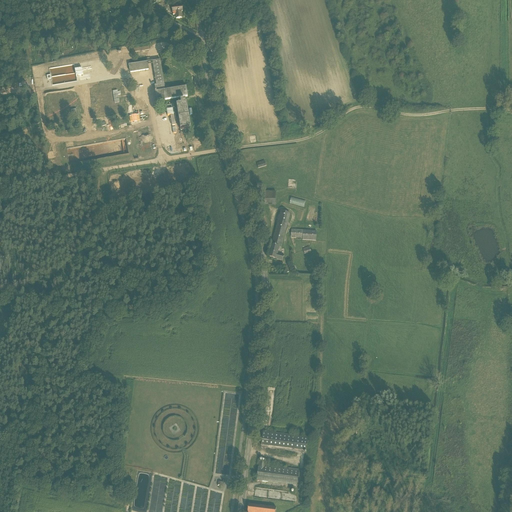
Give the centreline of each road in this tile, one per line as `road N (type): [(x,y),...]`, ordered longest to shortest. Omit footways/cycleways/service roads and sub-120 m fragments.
road 1 (tertiary): [(240,511),(264,273),(229,148)]
road 2 (track): [(14,511),(43,335),(93,231),(102,170)]
road 3 (track): [(483,109),(418,115),(363,107),(302,141),(229,148)]
road 4 (tertiary): [(229,148),(204,0)]
